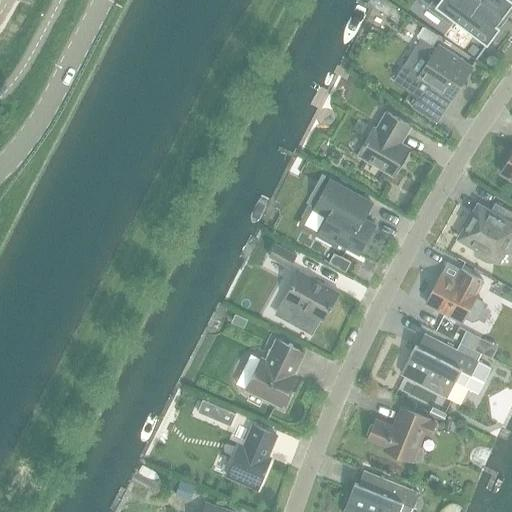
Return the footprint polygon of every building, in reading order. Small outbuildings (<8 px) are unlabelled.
[(511,5),(511,0),(439,0),(435,6),(487,45),(500,28),(497,25),(511,5)] [(378,9),(370,17),(384,31),(392,23),(378,9)] [(426,26),(418,37),(432,46),(440,36),(426,26)] [(438,45),(418,77),(429,84),(420,99),(418,97),(411,107),(436,123),(451,99),(465,78),(471,67),(461,61),(438,45)] [(395,177),(411,149),(401,143),(411,125),(387,111),(376,129),(373,127),(357,154),(395,177)] [(511,153),(500,173),(511,179),(511,153)] [(319,231),(360,253),(375,225),(362,218),(360,212),(366,200),(329,180),(317,203),(318,206),(329,213),(319,231)] [(474,215),(461,237),(479,247),(479,250),(481,253),(485,256),(489,256),(491,254),(498,258),(501,254),(505,255),(511,252),(511,226),(510,226),(511,222),(511,212),(495,203),(489,214),(482,210),(478,218),(474,215)] [(275,243),(269,255),(290,267),(296,255),(275,243)] [(335,253),(330,262),(346,270),(351,262),(335,253)] [(454,281),(441,274),(426,303),(462,322),(465,316),(472,320),(478,318),(484,307),(482,301),(475,297),(484,280),(460,268),(454,281)] [(299,270),(283,299),(296,306),(287,322),(311,335),(320,319),(324,321),(340,293),(299,270)] [(236,313),(232,322),(243,327),(247,319),(236,313)] [(466,331),(461,343),(475,350),(480,338),(466,331)] [(261,359),(247,389),(282,406),(296,376),(292,374),(296,365),(297,365),(303,352),(277,339),(266,361),(261,359)] [(461,343),(457,350),(478,361),(482,353),(475,350),(461,343)] [(415,345),(401,373),(447,397),(455,382),(465,387),(479,393),(491,368),(478,361),(457,350),(449,346),(442,359),(415,345)] [(370,424),(367,433),(369,436),(368,440),(385,447),(384,449),(412,461),(416,462),(421,460),(424,453),(422,447),(418,446),(424,433),(430,435),(435,423),(429,420),(429,419),(401,408),(393,426),(376,419),(375,423),(370,424)] [(223,409),(218,421),(230,426),(235,414),(223,409)] [(447,420),(444,427),(453,431),(456,423),(447,420)] [(258,489),(271,458),(267,457),(276,435),(253,425),(244,447),(240,445),(227,475),(258,489)] [(181,480),(176,495),(190,500),(195,485),(181,480)] [(355,483),(343,511),(342,511),(411,511),(419,493),(388,481),(383,494),(355,483)] [(233,511),(206,503),(202,511),(233,511)]
